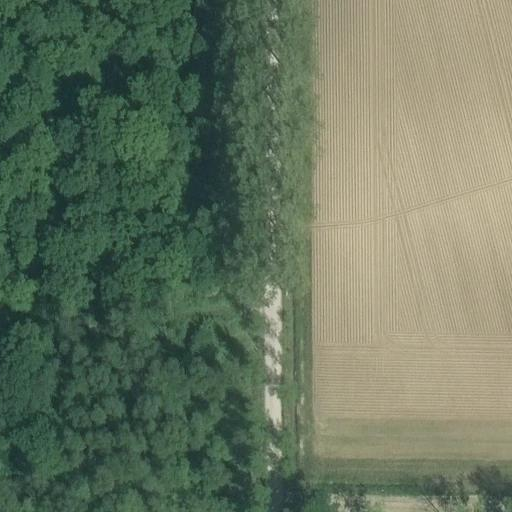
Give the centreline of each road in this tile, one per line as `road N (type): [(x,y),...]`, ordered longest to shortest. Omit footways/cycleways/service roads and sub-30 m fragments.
road 1 (track): [(271,0),(276,313)]
road 2 (track): [(273,505),(511,507)]
road 3 (track): [(276,313),(273,505)]
